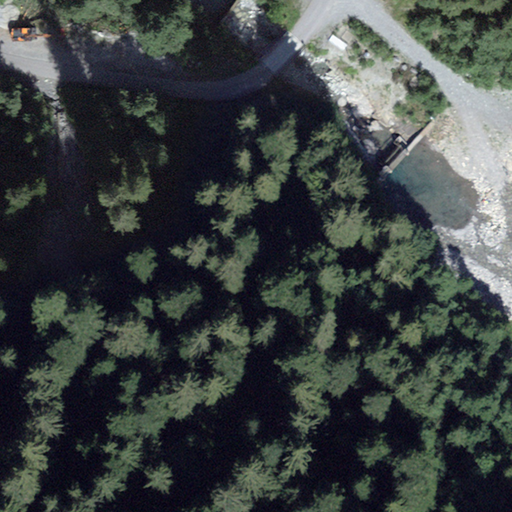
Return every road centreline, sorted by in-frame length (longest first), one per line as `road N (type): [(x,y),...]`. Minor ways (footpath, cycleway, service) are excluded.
road 1 (track): [(0,55),(218,92),(266,67),(321,0)]
road 2 (track): [(330,0),(511,165)]
